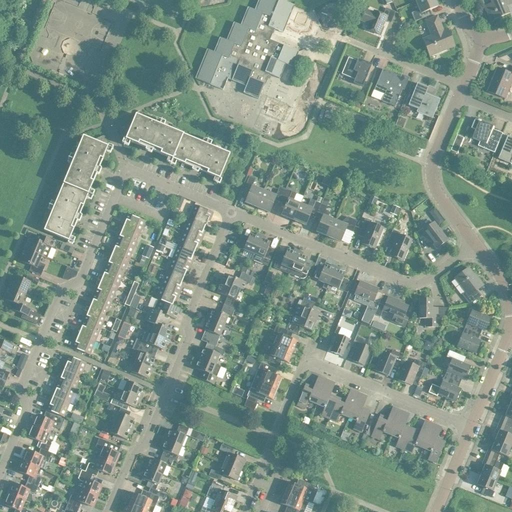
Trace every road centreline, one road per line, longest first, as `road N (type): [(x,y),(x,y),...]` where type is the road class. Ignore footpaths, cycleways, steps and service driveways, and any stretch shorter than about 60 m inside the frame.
road 1 (residential): [(230,211),(125,169),(84,271),(58,282),(19,382),(24,409),(0,478)]
road 2 (residential): [(465,423),(302,359),(239,511)]
road 3 (residential): [(105,511),(130,444),(153,426),(192,326),(188,306),(230,211)]
road 4 (residential): [(473,244),(428,280),(399,281),(230,211)]
road 5 (residential): [(473,244),(430,172),(458,95)]
road 6 (residential): [(462,86),(345,39)]
